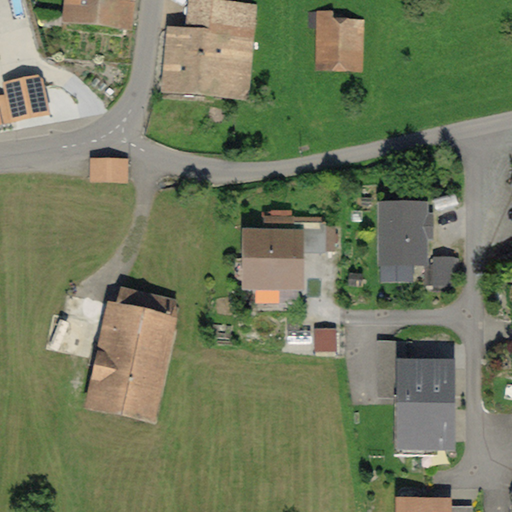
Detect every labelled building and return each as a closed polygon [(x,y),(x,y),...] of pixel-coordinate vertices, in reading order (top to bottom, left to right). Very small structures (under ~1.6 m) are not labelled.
[(77,0),(76,15),(120,20),(122,0),(77,0)] [(242,10),(202,6),(199,38),(178,36),(173,84),(238,89),(240,64),(247,64),(249,43),(228,41),(228,31),(240,32),(242,10)] [(324,29),(323,66),(356,67),(356,27),(332,27),(333,12),(310,12),(309,26),(320,27),(324,29)] [(0,122),(13,120),(9,99),(0,100),(0,122)] [(125,160),(86,161),(86,188),(126,187),(125,160)] [(383,208),(383,263),(423,263),(423,208),(383,208)] [(251,239),(251,284),(296,284),(296,239),(251,239)] [(434,260),(434,285),(453,286),(453,260),(434,260)] [(122,295),(98,404),(148,415),(172,307),(122,295)] [(83,304),(78,298),(71,299),(68,305),(73,312),(80,311),(83,304)] [(96,314),(98,308),(96,303),(91,302),(86,303),(83,309),(85,314),(91,317),(96,314)] [(316,328),(318,351),(341,349),(339,326),(316,328)] [(404,369),(404,444),(447,444),(447,369),(404,369)]
